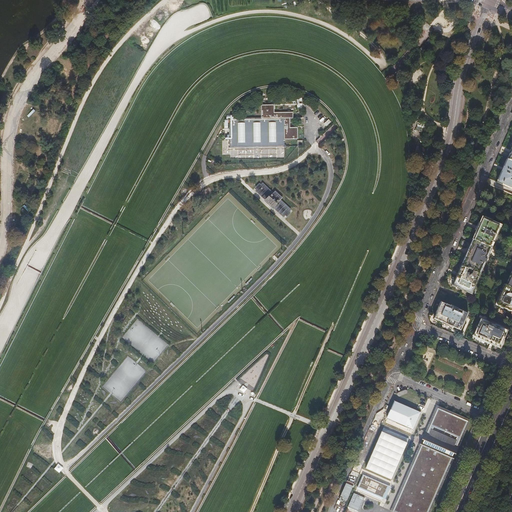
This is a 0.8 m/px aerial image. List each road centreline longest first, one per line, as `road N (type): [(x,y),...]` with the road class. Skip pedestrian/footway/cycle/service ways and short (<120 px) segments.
road 1 (unclassified): [(290,511),(446,152),(463,66),(486,5)]
road 2 (residential): [(511,366),(419,324),(511,107)]
road 3 (trunk): [(0,201),(209,5)]
road 4 (residential): [(333,511),(395,375),(491,416)]
road 5 (trunk): [(179,0),(0,167)]
road 6 (track): [(338,310),(251,511)]
road 7 (track): [(237,388),(222,393),(101,507)]
road 8 (track): [(191,511),(245,409),(237,388)]
